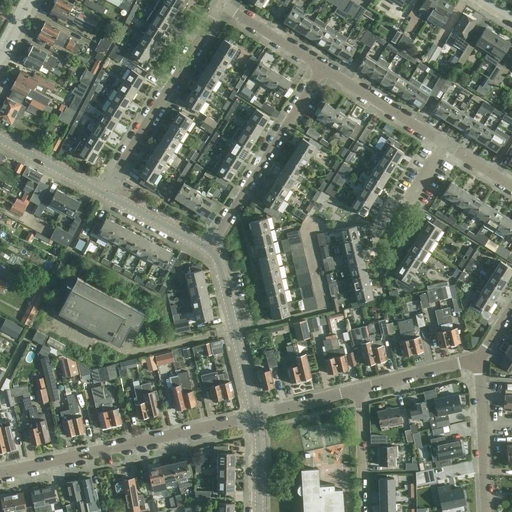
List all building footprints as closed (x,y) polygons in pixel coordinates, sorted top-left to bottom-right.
[(56,0),(54,5),(95,27),(97,23),(80,14),(80,13),(71,9),(73,5),(63,0),(56,0)] [(105,9),(87,0),(85,0),(83,4),(103,15),(105,9)] [(105,0),(106,1),(118,7),(118,6),(128,11),(133,0),(105,0)] [(171,21),(177,11),(164,2),(160,0),(159,0),(153,10),(171,21)] [(165,0),(164,2),(177,11),(178,10),(179,10),(182,5),(181,4),(184,1),(184,0),(183,0),(165,0)] [(342,11),(349,0),(341,0),(337,7),(342,11)] [(350,0),(349,0),(342,11),(348,14),(355,3),(350,0)] [(428,17),(438,0),(424,0),(418,11),(428,17)] [(440,0),(438,0),(428,17),(426,19),(441,28),(453,8),(440,0)] [(353,17),(360,6),(355,3),(348,14),(353,17)] [(279,4),(273,15),(279,19),(285,8),(279,4)] [(294,29),(303,15),(305,11),(294,4),(283,22),(294,29)] [(95,27),(54,5),(50,13),(64,21),(66,17),(73,21),(72,22),(77,24),(76,25),(85,29),(85,28),(91,31),(93,26),(95,27)] [(360,6),(353,17),(358,20),(365,9),(360,6)] [(164,32),(171,21),(153,10),(146,21),(164,32)] [(469,42),(465,39),(476,22),(463,14),(453,29),(459,33),(452,45),(463,51),(467,44),(469,42)] [(313,22),(303,15),(294,29),(305,35),(313,22)] [(305,35),(315,42),(326,24),(315,18),(313,22),(305,35)] [(158,42),(164,32),(146,21),(140,31),(158,42)] [(65,42),(69,35),(45,22),(41,30),(55,37),(65,42)] [(115,22),(112,27),(118,30),(121,25),(115,22)] [(315,42),(326,48),(334,35),(336,31),(326,24),(315,42)] [(402,34),(391,28),(385,38),(396,44),(402,34)] [(488,51),(498,36),(485,28),(475,43),(488,51)] [(41,30),(37,38),(52,46),(53,42),(62,47),(65,42),(55,37),(41,30)] [(365,44),(372,33),(367,30),(359,41),(365,44)] [(151,53),(158,42),(140,31),(139,32),(144,34),(138,44),(151,53)] [(334,35),(326,48),(336,55),(344,42),(347,38),(336,31),(334,35)] [(98,44),(108,49),(114,38),(106,33),(102,40),(100,39),(98,44)] [(372,33),(365,44),(370,48),(375,40),(385,47),(388,43),(379,37),(372,33)] [(403,34),(397,44),(407,51),(413,41),(403,34)] [(488,51),(484,58),(496,65),(500,58),(500,59),(510,43),(498,36),(488,51)] [(78,50),(80,46),(70,40),(68,44),(78,50)] [(217,50),(231,59),(235,61),(240,53),(239,50),(237,49),(237,48),(224,40),(217,50)] [(344,42),(336,55),(347,62),(355,48),(344,42)] [(388,43),(385,47),(393,51),(395,48),(388,43)] [(423,59),(432,64),(441,48),(433,43),(423,59)] [(68,44),(66,48),(76,54),(78,50),(68,44)] [(98,44),(95,51),(98,52),(94,58),(97,60),(101,62),(108,50),(98,44)] [(151,53),(138,44),(131,56),(144,64),(151,53)] [(473,48),(467,44),(463,51),(457,61),(463,65),(473,48)] [(112,50),(123,57),(126,52),(115,45),(112,50)] [(28,55),(53,68),(58,60),(33,46),(28,55)] [(404,58),(406,54),(398,49),(396,53),(404,58)] [(123,57),(112,50),(108,56),(119,63),(123,57)] [(217,50),(211,61),(224,69),(231,59),(217,50)] [(53,68),(28,55),(24,63),(38,71),(40,66),(60,76),(62,73),(53,68)] [(368,75),(376,61),(365,55),(357,68),(368,75)] [(407,60),(414,65),(417,61),(409,56),(407,60)] [(247,69),(250,71),(257,60),(251,57),(245,67),(247,69)] [(376,61),(368,75),(378,81),(387,68),(389,64),(379,58),(376,61)] [(94,75),(101,62),(97,60),(90,72),(94,75)] [(218,80),(224,69),(211,61),(204,71),(218,80)] [(448,75),(453,67),(445,61),(440,70),(448,75)] [(270,69),(259,62),(250,77),(251,77),(261,83),(260,83),(261,84),(262,82),(270,69)] [(417,66),(425,71),(427,67),(419,63),(417,66)] [(492,84),(503,67),(497,63),(487,80),(492,84)] [(503,67),(492,84),(498,87),(509,70),(503,67)] [(397,75),(387,68),(378,81),(389,88),(397,75)] [(124,80),(138,89),(145,78),(131,69),(124,80)] [(250,71),(247,69),(242,77),(246,79),(250,71)] [(262,82),(272,89),(281,75),(270,69),(262,82)] [(428,73),(436,78),(438,74),(430,69),(428,73)] [(15,80),(43,95),(47,88),(52,90),(60,94),(62,89),(55,85),(38,76),(36,80),(20,71),(15,80)] [(87,71),(81,82),(88,86),(94,75),(90,72),(87,71)] [(204,71),(198,82),(211,90),(218,80),(204,71)] [(281,75),(272,89),(283,95),(291,82),(281,75)] [(408,81),(397,75),(389,88),(399,95),(408,81)] [(430,104),(439,90),(446,79),(440,75),(434,87),(431,91),(429,95),(425,101),(430,104)] [(399,95),(410,101),(421,84),(410,77),(408,81),(399,95)] [(100,80),(97,78),(91,89),(94,91),(100,80)] [(446,79),(439,90),(444,93),(451,82),(446,79)] [(43,95),(15,80),(11,89),(25,97),(26,96),(47,107),(51,100),(43,96),(44,95),(43,95)] [(131,99),(138,89),(124,80),(118,91),(131,99)] [(239,89),(244,82),(241,80),(236,87),(239,89)] [(204,101),(211,90),(198,82),(191,92),(204,101)] [(75,87),(72,93),(82,99),(89,87),(81,83),(77,89),(75,87)] [(421,84),(410,101),(420,108),(425,101),(431,91),(421,84)] [(94,91),(91,89),(85,100),(89,102),(94,91)] [(125,109),(131,99),(118,91),(111,101),(125,109)] [(251,98),(244,94),(240,91),(238,95),(249,102),(251,98)] [(204,101),(191,92),(184,103),(197,112),(204,101)] [(2,106),(21,117),(26,107),(6,97),(2,106)] [(443,119),(451,105),(441,98),(432,112),(443,119)] [(79,111),(83,113),(89,102),(85,100),(79,111)] [(260,108),(262,105),(254,100),(252,103),(260,108)] [(118,120),(125,109),(111,101),(105,112),(118,120)] [(227,101),(222,108),(226,110),(230,103),(227,101)] [(262,105),(260,108),(271,115),(275,109),(264,102),(262,105)] [(327,123),(335,110),(324,103),(316,116),(327,123)] [(29,104),(26,110),(38,117),(42,111),(29,104)] [(462,112),(451,105),(443,119),(453,125),(462,112)] [(21,117),(2,106),(0,109),(0,117),(11,123),(14,117),(19,120),(21,117)] [(61,111),(57,119),(69,125),(76,112),(66,107),(63,113),(61,111)] [(249,120),(262,128),(269,117),(256,109),(249,120)] [(346,116),(335,110),(327,123),(337,130),(346,116)] [(83,113),(79,111),(74,122),(77,124),(83,113)] [(227,121),(232,114),(228,111),(224,119),(227,121)] [(112,131),(118,120),(105,112),(98,122),(112,131)] [(172,123),(185,131),(192,120),(179,112),(172,123)] [(472,118),(462,112),(453,125),(464,132),(472,118)] [(203,121),(214,128),(218,123),(207,116),(203,121)] [(337,130),(348,136),(354,140),(362,127),(346,116),(337,130)] [(464,132),(475,138),(483,125),(472,118),(464,132)] [(249,120),(242,130),(256,139),(262,128),(249,120)] [(214,128),(203,121),(200,127),(211,134),(214,128)] [(77,124),(74,122),(68,133),(72,135),(77,124)] [(105,141),(112,131),(98,122),(92,132),(105,141)] [(221,132),(225,124),(222,122),(217,129),(221,132)] [(172,123),(165,133),(179,142),(185,131),(172,123)] [(493,132),(483,125),(475,138),(485,145),(493,132)] [(320,134),(309,127),(305,133),(316,140),(320,134)] [(238,128),(231,138),(236,141),(249,149),(256,139),(242,130),(238,128)] [(363,143),(370,132),(364,128),(358,139),(363,143)] [(493,132),(485,145),(496,152),(500,145),(503,146),(509,136),(501,131),(496,128),(493,132)] [(92,132),(85,143),(98,152),(105,141),(92,132)] [(165,133),(159,144),(172,152),(179,142),(165,133)] [(56,136),(50,148),(55,151),(61,139),(56,136)] [(388,137),(379,152),(396,163),(403,153),(398,149),(401,145),(388,137)] [(329,143),(321,138),(319,142),(326,147),(329,143)] [(295,149),(308,158),(315,147),(302,139),(295,149)] [(91,162),(98,152),(85,143),(80,140),(74,151),(78,154),(91,162)] [(200,151),(205,143),(202,141),(197,149),(200,151)] [(236,141),(229,151),(243,160),(249,149),(236,141)] [(355,152),(360,145),(356,142),(351,150),(355,152)] [(207,153),(212,145),(209,143),(204,150),(207,153)] [(159,144),(152,154),(166,162),(172,152),(159,144)] [(66,151),(61,148),(58,154),(63,157),(66,151)] [(302,168),(308,158),(295,149),(289,160),(302,168)] [(236,170),(243,160),(229,151),(223,162),(236,170)] [(380,160),(376,165),(390,174),(396,163),(379,152),(377,151),(374,156),(380,160)] [(348,163),(353,155),(349,153),(345,160),(348,163)] [(152,154),(146,165),(159,173),(166,162),(152,154)] [(205,156),(202,154),(197,161),(201,163),(205,156)] [(236,170),(223,162),(222,162),(218,160),(212,170),(216,173),(229,181),(236,170)] [(289,160),(282,170),(295,179),(301,182),(304,178),(298,174),(302,168),(289,160)] [(340,162),(336,160),(332,167),(335,170),(340,162)] [(343,163),(338,170),(342,173),(346,166),(343,163)] [(194,167),(201,172),(203,169),(196,164),(194,167)] [(152,184),(159,173),(146,165),(139,175),(142,177),(139,183),(153,191),(156,187),(152,184)] [(383,184),(390,174),(376,165),(369,176),(383,184)] [(38,183),(39,181),(42,175),(26,167),(22,175),(38,183)] [(282,170),(275,181),(289,189),(295,179),(282,170)] [(214,175),(206,171),(204,174),(212,179),(214,175)] [(175,183),(179,185),(185,175),(182,173),(175,183)] [(377,194),(383,184),(369,176),(363,186),(377,194)] [(224,189),(228,184),(217,177),(213,183),(216,184),(224,189)] [(22,191),(31,196),(37,184),(28,180),(22,191)] [(39,181),(38,183),(29,200),(31,201),(38,205),(39,202),(44,193),(48,185),(39,181)] [(275,181),(269,191),(282,199),(289,189),(275,181)] [(453,202),(461,189),(450,182),(442,195),(453,202)] [(179,185),(175,183),(170,191),(174,193),(179,185)] [(185,204),(194,189),(183,183),(175,198),(185,204)] [(325,192),(329,194),(333,187),(329,184),(325,192)] [(370,205),(377,194),(363,186),(357,196),(370,205)] [(205,196),(194,189),(185,204),(196,211),(205,196)] [(472,195),(461,189),(453,202),(463,209),(472,195)] [(48,193),(43,202),(60,211),(68,196),(56,190),(53,195),(48,193)] [(276,210),(282,199),(269,191),(262,202),(266,205),(276,210)] [(315,201),(320,194),(317,192),(312,199),(315,201)] [(24,209),(30,197),(24,194),(20,201),(17,199),(14,204),(24,209)] [(463,209),(474,215),(482,202),(472,195),(463,209)] [(60,211),(72,217),(75,218),(68,232),(73,235),(84,214),(76,210),(80,202),(68,196),(60,211)] [(205,196),(196,211),(207,218),(211,210),(216,213),(219,210),(222,204),(213,198),(211,200),(205,196)] [(357,196),(350,207),(363,216),(370,205),(357,196)] [(33,213),(39,216),(45,205),(39,202),(38,205),(33,213)] [(309,212),(314,204),(310,202),(305,210),(309,212)] [(474,215),(484,222),(493,209),(482,202),(474,215)] [(14,204),(12,209),(14,211),(13,212),(21,216),(24,209),(14,204)] [(280,213),(276,210),(266,205),(263,210),(277,219),(280,213)] [(303,220),(307,215),(296,208),(292,213),(303,220)] [(484,222),(495,229),(503,215),(493,209),(484,222)] [(444,216),(436,211),(434,215),(442,220),(444,216)] [(495,229),(505,235),(511,224),(511,220),(503,215),(495,229)] [(109,239),(117,224),(106,218),(101,227),(96,224),(90,235),(106,244),(109,239)] [(252,234),(269,230),(266,218),(249,222),(252,234)] [(451,221),(447,218),(445,221),(452,226),(457,220),(454,218),(451,221)] [(434,240),(441,230),(443,231),(446,225),(435,219),(432,224),(427,221),(421,232),(434,240)] [(128,230),(117,224),(109,239),(120,245),(128,230)] [(465,229),(457,224),(455,228),(463,233),(465,229)] [(68,246),(73,235),(68,232),(56,226),(49,238),(67,248),(68,246)] [(358,238),(355,226),(340,229),(343,242),(358,238)] [(139,235),(128,230),(120,245),(131,251),(139,235)] [(272,242),(269,230),(252,234),(255,246),(272,242)] [(287,239),(300,236),(299,230),(286,233),(287,239)] [(476,236),(468,231),(466,235),(473,240),(476,236)] [(421,232),(414,242),(427,251),(434,240),(421,232)] [(316,235),(319,247),(326,246),(323,233),(316,235)] [(131,251),(142,257),(150,241),(139,235),(131,251)] [(289,245),(302,242),(300,236),(287,239),(289,245)] [(343,242),(346,254),(361,250),(358,238),(343,242)] [(486,243),(478,238),(476,241),(484,246),(486,243)] [(81,252),(86,255),(92,243),(87,240),(81,252)] [(142,257),(153,262),(161,247),(150,241),(142,257)] [(255,246),(258,258),(275,254),(272,242),(255,246)] [(302,242),(289,245),(290,251),(303,248),(302,242)] [(421,261),(427,251),(414,242),(407,253),(421,261)] [(497,249),(489,244),(487,248),(494,253),(497,249)] [(153,262),(164,268),(169,271),(176,258),(171,255),(172,253),(161,247),(153,262)] [(292,257),(305,254),(303,248),(290,251),(292,257)] [(472,250),(469,248),(464,255),(467,257),(472,250)] [(346,254),(348,266),(364,262),(361,250),(346,254)] [(476,250),(471,258),(474,260),(479,252),(476,250)] [(507,256),(500,251),(497,255),(505,259),(507,256)] [(414,272),(421,261),(407,253),(401,263),(414,272)] [(258,258),(261,271),(278,267),(275,254),(258,258)] [(293,263),(306,260),(305,254),(292,257),(293,263)] [(176,258),(169,271),(175,274),(181,261),(176,258)] [(461,268),(466,260),(462,258),(457,266),(461,268)] [(295,269),(307,266),(306,260),(293,263),(295,269)] [(464,268),(468,271),(473,263),(469,261),(464,268)] [(494,272),(507,280),(511,271),(511,268),(500,261),(494,272)] [(348,266),(351,278),(367,274),(364,262),(348,266)] [(410,278),(414,272),(401,263),(394,274),(398,276),(394,281),(399,288),(402,290),(410,292),(416,282),(413,279),(410,278)] [(307,266),(295,269),(296,275),(309,272),(307,266)] [(261,271),(264,283),(281,279),(278,267),(261,271)] [(454,278),(459,271),(456,268),(451,276),(454,278)] [(187,286),(204,282),(202,270),(185,274),(187,286)] [(462,271),(457,279),(461,281),(466,273),(462,271)] [(297,282),(310,278),(309,272),(296,275),(297,282)] [(500,291),(507,280),(494,272),(487,283),(500,291)] [(351,278),(354,290),(370,286),(367,274),(351,278)] [(145,314),(97,288),(77,278),(72,288),(66,285),(61,295),(61,296),(64,291),(68,294),(59,312),(109,339),(108,340),(119,346),(130,326),(137,330),(145,314)] [(299,287),(312,284),(310,278),(297,282),(299,287)] [(264,283),(267,295),(283,291),(281,279),(264,283)] [(457,279),(455,284),(457,296),(458,299),(462,297),(460,289),(464,283),(461,281),(457,279)] [(207,294),(204,282),(187,286),(190,298),(207,294)] [(328,287),(330,295),(338,294),(335,282),(331,283),(328,283),(328,287)] [(493,301),(500,291),(487,283),(480,293),(493,301)] [(300,294),(313,291),(312,284),(299,287),(300,294)] [(451,298),(457,296),(455,284),(448,285),(448,286),(451,298)] [(158,293),(162,295),(166,287),(162,285),(158,293)] [(370,286),(354,290),(358,307),(375,303),(374,298),(373,299),(370,286)] [(444,286),(436,288),(439,301),(447,299),(444,286)] [(438,301),(436,289),(427,291),(429,303),(438,301)] [(493,301),(480,293),(475,290),(468,302),(471,304),(468,308),(479,315),(482,310),(487,312),(493,301)] [(267,295),(270,307),(286,303),(283,291),(267,295)] [(302,299),(314,296),(313,291),(300,294),(302,299)] [(426,292),(419,294),(422,308),(429,307),(426,292)] [(190,298),(193,310),(210,306),(207,294),(190,298)] [(303,305),(316,302),(314,296),(302,299),(303,305)] [(316,302),(303,305),(305,312),(317,309),(316,302)] [(270,307),(273,319),(289,315),(286,303),(270,307)] [(210,306),(193,310),(196,323),(213,319),(210,306)] [(441,309),(449,345),(460,342),(456,328),(450,329),(449,323),(452,322),(449,307),(441,309)] [(441,309),(435,311),(438,326),(440,325),(442,332),(436,333),(439,347),(449,345),(441,309)] [(326,317),(329,333),(334,332),(331,320),(336,319),(336,322),(344,320),(342,313),(326,317)] [(425,326),(421,313),(415,314),(418,327),(425,326)] [(307,320),(309,330),(324,327),(323,324),(326,324),(324,315),(316,317),(316,318),(307,320)] [(404,321),(412,353),(422,351),(419,337),(414,338),(412,332),(414,331),(411,318),(404,320),(404,321)] [(297,340),(309,337),(304,320),(292,323),(297,340)] [(187,321),(174,324),(176,334),(190,331),(187,321)] [(388,334),(384,321),(378,322),(381,336),(388,334)] [(384,321),(388,334),(394,333),(392,322),(386,324),(385,321),(384,321)] [(412,353),(404,321),(397,322),(400,334),(403,333),(404,340),(398,342),(402,356),(412,353)] [(12,322),(6,333),(17,338),(22,328),(12,322)] [(270,329),(271,333),(272,336),(275,335),(275,332),(277,331),(277,335),(289,332),(287,325),(270,329)] [(375,362),(369,338),(367,339),(364,326),(349,330),(353,345),(360,344),(365,365),(375,362)] [(43,345),(46,339),(47,336),(36,331),(32,339),(43,345)] [(330,339),(337,371),(348,369),(344,354),(339,356),(337,350),(339,349),(335,334),(329,336),(330,339)] [(369,338),(375,362),(385,360),(380,340),(375,341),(374,336),(369,337),(369,338)] [(337,371),(330,339),(322,340),(325,352),(329,351),(330,358),(324,359),(327,374),(337,371)] [(222,353),(220,341),(210,343),(212,355),(222,353)] [(202,345),(205,357),(212,355),(209,343),(202,345)] [(511,344),(505,355),(505,356),(500,365),(511,372),(511,344)] [(46,357),(50,349),(43,345),(38,353),(46,357)] [(295,357),(292,345),(285,346),(289,360),(291,360),(292,367),(286,368),(290,382),(301,380),(295,357)] [(190,347),(182,349),(184,357),(192,355),(190,347)] [(277,366),(273,350),(265,352),(269,368),(277,366)] [(157,365),(173,361),(171,352),(155,356),(157,365)] [(353,352),(346,354),(350,367),(356,366),(353,352)] [(295,357),(301,380),(311,378),(305,354),(295,357)] [(157,369),(153,356),(145,358),(148,372),(157,369)] [(59,400),(48,357),(39,359),(50,402),(59,400)] [(120,370),(136,367),(135,360),(119,364),(120,370)] [(113,365),(99,369),(102,381),(116,377),(113,365)] [(82,386),(79,374),(78,369),(71,371),(72,375),(70,376),(73,388),(82,386)] [(100,382),(97,370),(90,371),(93,383),(100,382)] [(256,371),(258,381),(260,381),(262,389),(273,386),(270,370),(261,372),(261,370),(256,371)] [(192,391),(189,380),(187,371),(177,374),(178,375),(180,384),(186,408),(196,405),(192,391)] [(222,399),(217,375),(216,372),(201,376),(204,389),(209,387),(212,401),(222,399)] [(226,373),(221,374),(217,375),(222,399),(233,396),(229,382),(224,383),(223,380),(227,379),(226,373)] [(186,408),(180,384),(178,375),(169,377),(171,386),(167,387),(169,396),(172,395),(175,410),(186,408)] [(11,397),(9,390),(8,384),(10,380),(6,378),(0,390),(3,391),(7,408),(13,406),(12,397),(11,397)] [(158,414),(155,400),(158,400),(156,391),(152,392),(150,383),(141,385),(148,416),(158,414)] [(44,385),(38,386),(38,389),(35,390),(38,404),(48,402),(44,385)] [(136,397),(134,398),(135,404),(134,404),(138,419),(148,416),(141,385),(134,387),(136,397)] [(11,397),(12,397),(22,394),(23,398),(22,399),(25,409),(28,409),(29,414),(32,428),(27,430),(31,444),(40,442),(27,386),(9,390),(11,397)] [(40,442),(50,440),(46,425),(44,414),(38,415),(37,413),(36,407),(32,408),(32,406),(34,405),(33,402),(35,402),(33,395),(29,396),(27,386),(40,442)] [(102,389),(101,386),(90,388),(94,403),(98,403),(99,407),(101,406),(103,412),(97,413),(101,428),(111,425),(102,389)] [(102,389),(111,425),(121,423),(118,409),(113,410),(111,404),(112,403),(109,390),(106,391),(106,388),(102,389)] [(434,402),(426,405),(429,420),(431,429),(449,425),(447,413),(461,410),(457,394),(434,399),(434,402)] [(73,395),(67,397),(70,410),(69,410),(75,434),(85,432),(81,417),(76,418),(74,412),(79,411),(76,402),(75,403),(73,395)] [(429,420),(426,405),(425,401),(415,404),(416,408),(410,409),(412,420),(423,417),(423,421),(429,420)] [(393,424),(394,425),(402,424),(398,408),(377,412),(381,427),(393,424)] [(66,436),(75,434),(69,410),(60,412),(66,436)] [(16,448),(9,420),(0,422),(0,426),(2,434),(6,450),(16,448)] [(411,432),(411,430),(404,431),(407,442),(413,441),(412,434),(411,432)] [(418,432),(412,434),(413,441),(420,440),(418,432)] [(383,435),(371,434),(372,443),(391,442),(383,442),(383,435)] [(444,436),(430,439),(431,445),(435,445),(438,460),(435,460),(436,467),(451,463),(450,457),(462,455),(462,457),(463,457),(459,439),(445,442),(444,436)] [(227,446),(219,446),(219,453),(218,453),(218,466),(234,467),(235,453),(227,453),(227,446)] [(397,452),(396,447),(379,447),(379,465),(395,465),(395,452),(397,452)] [(185,461),(173,463),(177,479),(184,477),(185,479),(190,478),(185,461)] [(173,463),(161,466),(165,482),(172,480),(172,482),(178,481),(177,479),(173,463)] [(165,484),(165,482),(161,466),(148,469),(151,481),(152,487),(154,492),(166,489),(165,484)] [(234,479),(234,467),(218,466),(217,479),(234,479)] [(431,468),(420,470),(421,478),(433,476),(431,468)] [(319,485),(318,470),(318,469),(301,470),(302,485),(299,485),(298,487),(298,493),(300,494),(303,494),(303,511),(342,511),(341,491),(342,491),(342,490),(334,490),(334,484),(319,485)] [(91,478),(80,480),(84,500),(85,500),(87,511),(100,511),(96,489),(93,489),(91,478)] [(124,491),(128,511),(131,511),(138,511),(149,511),(148,501),(147,501),(147,498),(143,498),(143,495),(137,496),(134,478),(122,481),(123,482),(117,484),(115,486),(116,491),(118,493),(124,491)] [(380,491),(394,491),(393,478),(380,479),(380,491)] [(217,479),(212,479),(212,492),(234,493),(234,479),(217,479)] [(81,498),(78,481),(67,483),(71,501),(81,498)] [(53,486),(42,489),(46,511),(52,511),(50,503),(56,502),(53,486)] [(461,489),(450,491),(449,486),(438,488),(442,509),(465,504),(461,489)] [(38,506),(38,511),(46,511),(42,489),(31,491),(34,507),(38,506)] [(394,503),(394,491),(380,491),(380,504),(394,503)] [(22,511),(21,511),(21,509),(26,508),(23,493),(12,495),(13,504),(14,504),(15,511),(22,511)] [(12,495),(1,497),(3,511),(15,511),(14,504),(13,504),(12,495)] [(170,507),(168,498),(168,497),(161,499),(163,505),(166,505),(167,509),(171,509),(170,507)] [(155,511),(158,511),(154,500),(148,501),(149,511),(155,511)] [(233,511),(234,503),(218,503),(218,511),(233,511)] [(380,504),(380,511),(394,511),(394,503),(380,504)]
